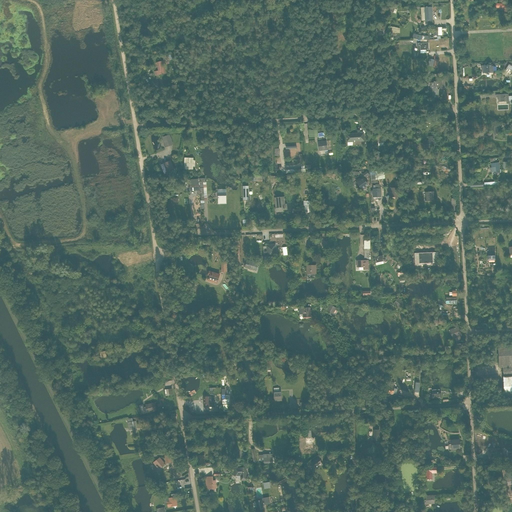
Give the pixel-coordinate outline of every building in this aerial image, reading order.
[(504,12),(509,12),(509,4),(496,4),(496,8),(504,9),(504,12)] [(432,7),(421,8),(422,21),(425,21),(425,24),(433,24),(432,7)] [(375,27),(375,36),(384,36),(384,32),(387,32),(387,27),(375,27)] [(423,42),(426,42),(426,40),(428,40),(428,36),(422,36),(419,36),(419,35),(413,34),(412,38),(412,39),(412,40),(411,40),(411,41),(417,41),(418,40),(423,40),(423,42)] [(428,43),(417,44),(417,51),(420,50),(421,54),(428,53),(428,43)] [(166,64),(173,60),(170,55),(168,56),(169,56),(168,57),(167,56),(163,58),(166,64)] [(156,63),(158,71),(154,71),(155,76),(166,74),(163,61),(156,63)] [(482,73),(493,73),(493,65),(481,66),(481,69),(482,69),(482,73)] [(432,83),(432,97),(438,97),(438,90),(439,90),(439,89),(439,88),(445,88),(445,79),(439,79),(439,82),(434,82),(434,83),(432,83)] [(509,105),(511,104),(511,96),(508,96),(508,92),(504,92),(504,94),(496,95),(496,98),(498,98),(498,102),(506,102),(506,104),(509,104),(509,105)] [(317,137),(317,130),(309,130),(309,138),(314,138),(314,137),(317,137)] [(363,133),(347,135),(347,143),(348,146),(353,146),(353,145),(364,145),(363,133)] [(166,147),(173,144),(170,135),(162,137),(166,147)] [(412,152),(424,151),(423,149),(431,148),(431,149),(429,149),(429,151),(434,150),(433,148),(434,148),(433,136),(428,136),(428,141),(423,141),(423,143),(416,144),(413,144),(412,142),(407,142),(407,138),(402,138),(402,150),(412,149),(412,152)] [(318,142),(319,155),(328,154),(328,150),(327,150),(326,141),(318,142)] [(184,170),(193,170),(193,167),(193,161),(193,158),(184,158),(184,170)] [(171,161),(163,164),(160,165),(164,174),(167,173),(167,174),(175,171),(171,161)] [(495,174),(500,173),(498,163),(491,164),(492,168),(490,168),(491,172),(495,172),(495,174)] [(290,174),(305,173),(305,170),(305,165),(305,164),(301,165),(301,169),(300,170),(300,169),(286,170),(286,173),(290,173),(290,174)] [(178,172),(178,174),(170,175),(171,179),(176,178),(177,178),(181,178),(181,177),(183,178),(183,176),(184,175),(184,172),(181,172),(180,172),(180,169),(178,169),(178,172)] [(384,175),(384,171),(370,172),(370,177),(369,177),(369,180),(371,180),(371,183),(378,183),(378,180),(385,179),(385,175),(384,175)] [(355,181),(362,191),(369,185),(363,177),(360,179),(359,178),(355,181)] [(199,186),(198,179),(189,180),(190,187),(188,187),(189,192),(197,191),(197,196),(200,195),(199,186)] [(373,198),(381,197),(381,189),(380,189),(380,184),(375,184),(375,185),(373,185),(373,189),(372,189),(372,191),(371,191),(371,195),(373,195),(373,198)] [(398,197),(399,197),(398,188),(390,188),(390,198),(395,197),(395,200),(398,199),(398,197)] [(426,202),(434,201),(434,192),(424,192),(424,193),(425,193),(425,195),(424,195),(425,196),(426,196),(426,202)] [(218,204),(226,204),(226,193),(218,193),(218,204)] [(283,210),(287,210),(287,204),(285,204),(284,197),(274,198),(275,207),(274,208),(274,213),(282,212),(283,212),(283,210)] [(305,213),(313,212),(312,201),(304,201),(304,206),(305,206),(305,213)] [(268,256),(276,255),(275,245),(267,246),(268,256)] [(415,253),(415,264),(436,263),(436,253),(415,253)] [(245,268),(256,271),(258,263),(257,262),(257,261),(252,259),(252,262),(247,260),(245,268)] [(363,270),(368,270),(368,260),(356,261),(356,268),(363,268),(363,270)] [(306,274),(316,274),(316,265),(306,265),(306,274)] [(208,281),(217,284),(220,274),(209,271),(208,275),(210,276),(208,281)] [(134,292),(132,299),(143,303),(144,303),(146,297),(147,296),(139,293),(138,294),(134,292)] [(393,304),(400,309),(404,303),(398,298),(393,304)] [(326,312),(332,316),(333,315),(335,316),(338,312),(335,310),(336,309),(330,305),(326,311),(319,305),(316,308),(322,316),(326,312)] [(303,318),(311,317),(310,308),(302,308),(302,309),(299,309),(299,317),(302,316),(303,318)] [(458,337),(461,335),(458,327),(449,330),(452,339),(454,339),(455,341),(459,340),(458,337)] [(511,348),(498,349),(498,359),(499,367),(502,367),(504,397),(511,396),(511,348)] [(392,394),(396,394),(397,389),(394,389),(394,387),(389,386),(388,393),(392,394)] [(274,401),(282,400),(281,391),(279,391),(279,388),(274,388),(274,392),(273,392),(274,401)] [(430,393),(430,399),(441,399),(441,392),(439,392),(439,389),(432,390),(432,393),(430,393)] [(204,407),(214,407),(214,404),(213,404),(213,397),(208,397),(203,397),(204,407)] [(147,413),(157,411),(155,402),(145,405),(146,407),(138,409),(140,415),(147,413)] [(126,419),(127,430),(136,429),(135,421),(150,419),(150,416),(126,419)] [(498,439),(479,432),(477,436),(486,439),(487,439),(497,443),(497,442),(500,443),(501,441),(498,439)] [(452,451),(460,450),(460,448),(462,448),(462,444),(460,444),(459,439),(451,440),(451,444),(449,444),(448,445),(449,449),(450,450),(452,450),(452,451)] [(232,453),(242,459),(247,452),(237,446),(232,453)] [(487,461),(499,461),(499,452),(495,452),(495,454),(489,454),(489,458),(487,458),(487,461)] [(164,453),(166,463),(171,462),(171,460),(172,459),(171,454),(167,455),(166,453),(164,453)] [(263,463),(275,463),(275,458),(273,458),(273,454),(263,454),(263,455),(259,455),(259,461),(260,461),(260,462),(263,462),(263,463)] [(213,466),(213,464),(211,464),(210,463),(205,463),(205,455),(198,455),(198,466),(205,465),(206,466),(213,466)] [(315,470),(323,465),(320,461),(321,460),(319,458),(318,458),(317,457),(311,461),(312,463),(311,464),(315,470)] [(159,470),(165,464),(160,458),(153,463),(159,470)] [(236,476),(240,476),(240,481),(247,480),(246,467),(234,468),(234,476),(236,476)] [(425,467),(426,480),(432,480),(432,474),(437,473),(437,467),(425,467)] [(381,481),(383,481),(383,473),(380,474),(380,473),(375,474),(376,482),(381,482),(381,481)] [(213,477),(205,477),(206,490),(209,489),(209,491),(215,491),(215,489),(216,489),(216,481),(213,481),(213,477)] [(177,489),(185,488),(184,479),(176,481),(177,489)] [(431,504),(434,504),(434,496),(425,497),(426,505),(428,504),(428,506),(431,506),(431,504)] [(167,502),(168,508),(177,506),(176,497),(169,498),(169,501),(167,502)] [(261,509),(264,509),(263,503),(264,503),(263,499),(256,501),(256,503),(253,503),(253,507),(257,507),(257,511),(260,511),(261,511),(261,509)]
